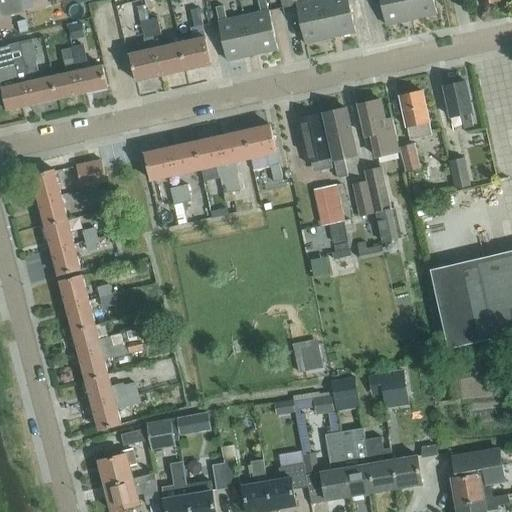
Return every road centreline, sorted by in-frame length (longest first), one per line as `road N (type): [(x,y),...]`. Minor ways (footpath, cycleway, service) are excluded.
road 1 (residential): [(0,150),(511,34)]
road 2 (residential): [(69,511),(0,235)]
